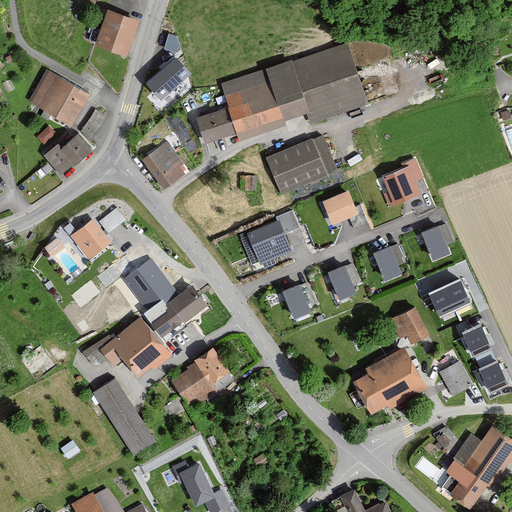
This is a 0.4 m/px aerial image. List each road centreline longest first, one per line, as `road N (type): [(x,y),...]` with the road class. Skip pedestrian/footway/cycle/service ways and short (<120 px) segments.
road 1 (unclassified): [(364,456),(303,402),(209,269),(108,159)]
road 2 (residential): [(108,159),(161,0)]
road 3 (residential): [(364,456),(437,417),(511,408)]
road 4 (residential): [(0,233),(91,178),(108,159)]
